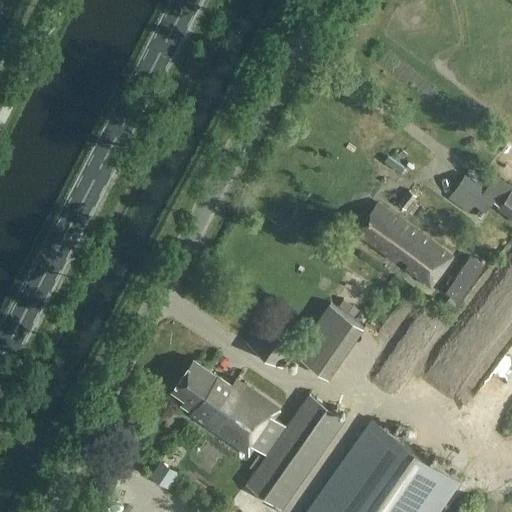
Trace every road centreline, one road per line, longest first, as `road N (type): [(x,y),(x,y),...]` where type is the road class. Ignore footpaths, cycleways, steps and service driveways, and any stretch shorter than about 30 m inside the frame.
road 1 (unclassified): [(47,511),(313,0)]
road 2 (primary): [(0,363),(188,0)]
